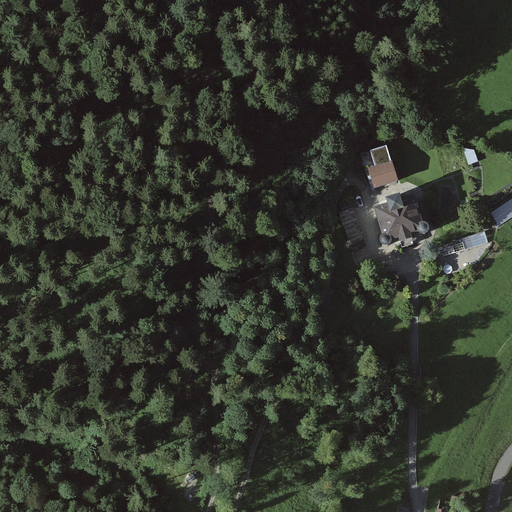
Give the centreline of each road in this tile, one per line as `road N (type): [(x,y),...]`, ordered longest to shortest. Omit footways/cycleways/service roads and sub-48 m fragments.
road 1 (track): [(444,0),(340,192),(310,349),(231,511)]
road 2 (track): [(207,0),(220,418),(211,511)]
